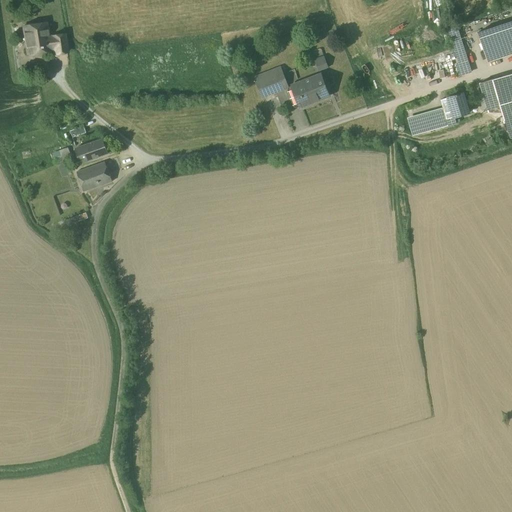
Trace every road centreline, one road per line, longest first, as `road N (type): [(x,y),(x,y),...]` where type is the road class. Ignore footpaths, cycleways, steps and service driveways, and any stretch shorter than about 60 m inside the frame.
road 1 (track): [(475,73),(270,143),(151,161),(127,174),(90,220),(86,236),(123,329),(116,467),(131,511)]
road 2 (track): [(151,161),(55,73)]
